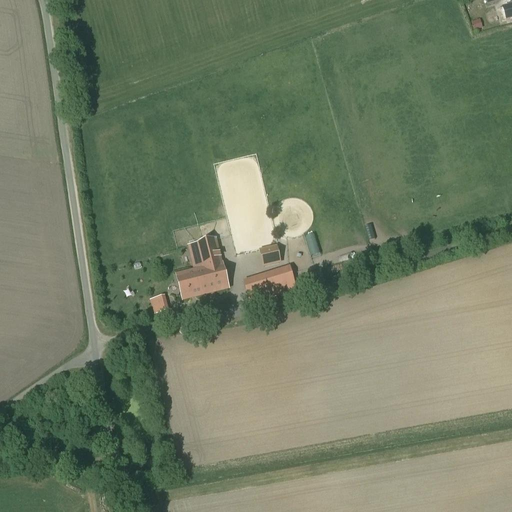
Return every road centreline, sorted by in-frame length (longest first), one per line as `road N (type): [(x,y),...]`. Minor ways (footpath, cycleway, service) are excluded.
road 1 (unclassified): [(511,230),(261,309),(124,336),(92,352)]
road 2 (unclassified): [(92,352),(39,0)]
road 3 (unclassified): [(92,352),(103,412),(142,511)]
